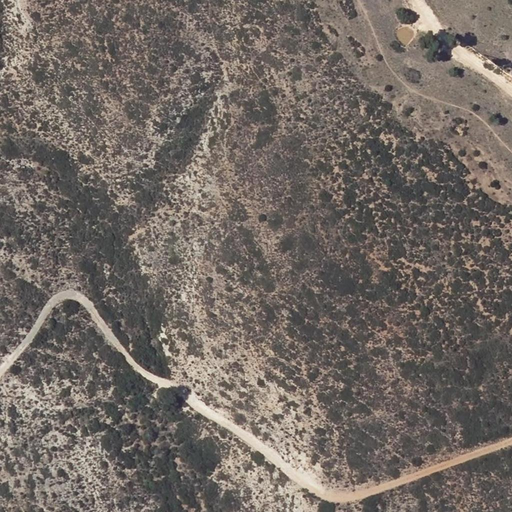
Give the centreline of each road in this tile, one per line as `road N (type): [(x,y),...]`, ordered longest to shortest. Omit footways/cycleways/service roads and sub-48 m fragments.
road 1 (track): [(511,438),(353,497),(333,497),(304,486),(203,402),(145,372),(111,322),(72,293),(42,311),(0,369)]
road 2 (track): [(511,82),(439,34),(416,0)]
